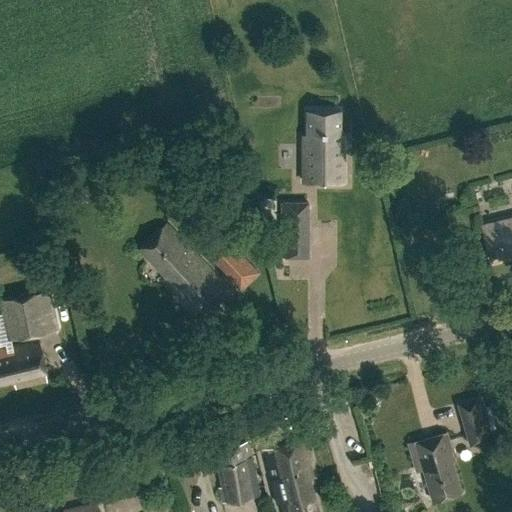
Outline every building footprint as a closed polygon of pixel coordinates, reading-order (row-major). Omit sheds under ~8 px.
[(342,122),(310,121),(310,153),(306,153),(305,193),(345,194),(346,154),(342,154),(342,122)] [(245,165),(225,165),(225,189),(245,190),(245,165)] [(306,213),(285,213),(285,238),(305,238),(306,213)] [(186,250),(166,227),(140,249),(164,277),(161,279),(190,313),(223,285),(190,246),(186,250)] [(511,227),(484,235),(492,269),(511,264),(511,227)] [(262,272),(231,239),(211,259),(242,291),(262,272)] [(0,341),(59,328),(50,288),(0,299),(0,341)] [(45,381),(37,343),(0,351),(0,384),(15,381),(16,387),(45,381)] [(491,438),(478,395),(455,401),(468,445),(491,438)] [(452,462),(444,435),(406,447),(414,474),(421,472),(430,504),(459,495),(450,463),(452,462)] [(312,461),(306,439),(261,452),(273,494),(276,493),(281,511),(316,511),(307,480),(314,478),(309,462),(312,461)] [(220,502),(258,494),(247,443),(213,450),(221,489),(217,490),(220,502)] [(103,511),(101,503),(68,511),(67,511),(103,511)]
